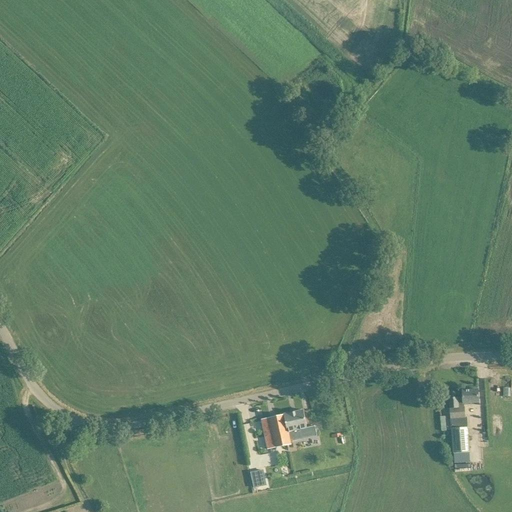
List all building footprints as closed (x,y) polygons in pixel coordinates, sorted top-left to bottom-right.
[(496,386),(496,397),(504,397),(505,380),(500,380),(500,387),(496,386)] [(450,398),(450,408),(451,419),(464,418),(463,404),(479,403),(478,390),(463,391),(463,398),(458,398),(450,398)] [(262,420),(264,429),(268,449),(291,445),(288,432),(307,428),(306,420),(304,410),(284,414),(284,415),(262,420)] [(454,453),(455,463),(470,462),(468,428),(452,429),(453,453),(454,453)] [(72,452),(73,459),(83,457),(81,450),(72,452)]
